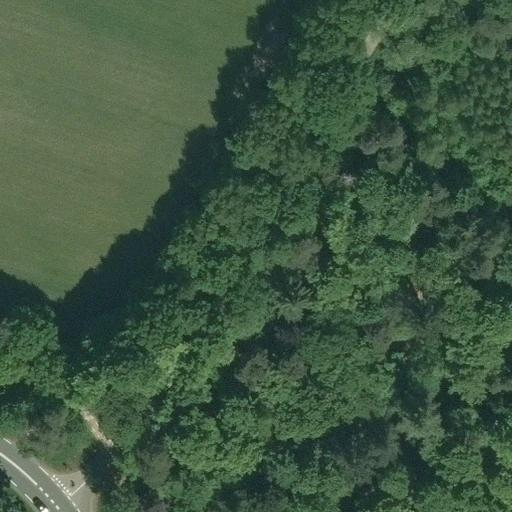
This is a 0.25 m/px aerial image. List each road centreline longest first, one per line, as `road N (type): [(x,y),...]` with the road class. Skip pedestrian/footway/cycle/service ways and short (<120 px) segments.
road 1 (unclassified): [(67,511),(399,0)]
road 2 (track): [(210,297),(242,334),(307,511)]
